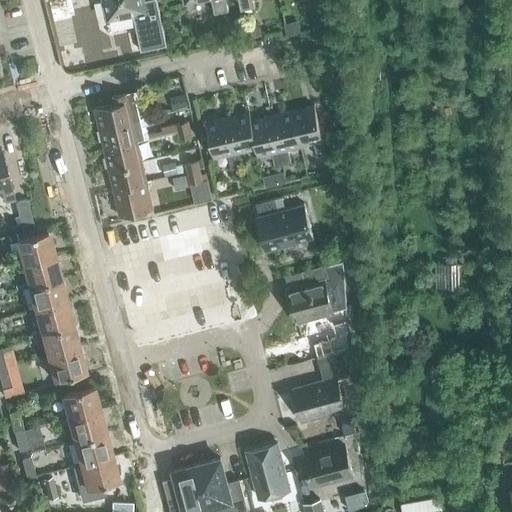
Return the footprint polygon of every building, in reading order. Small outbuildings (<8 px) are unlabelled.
[(103,0),(108,20),(134,14),(137,30),(151,27),(145,0),(103,0)] [(184,0),(185,3),(198,0),(211,0),(215,13),(229,9),(227,0),(184,0)] [(254,0),(239,0),(241,9),(255,6),(254,0)] [(54,32),(58,49),(70,46),(65,30),(54,32)] [(95,107),(100,129),(145,118),(138,90),(112,96),(114,103),(95,107)] [(314,104),(293,109),(301,145),(314,142),(317,156),(326,154),(314,104)] [(283,164),(291,162),(288,148),(301,145),(293,109),(272,114),(283,164)] [(249,111),(228,116),(239,166),(247,164),(244,150),(257,147),(251,119),(249,111)] [(272,114),(251,119),(257,147),(259,155),(272,152),(275,165),(283,164),(272,114)] [(233,174),(241,172),(239,166),(228,116),(206,121),(214,157),(228,154),(232,167),(233,174)] [(100,129),(105,148),(138,140),(149,138),(145,118),(100,129)] [(179,131),(191,128),(189,120),(177,123),(179,131)] [(191,128),(179,131),(181,138),(192,136),(191,128)] [(105,148),(105,151),(109,168),(143,160),(138,140),(105,148)] [(0,147),(0,187),(1,187),(5,201),(15,199),(1,147),(0,147)] [(198,160),(187,163),(189,170),(200,168),(205,167),(202,157),(198,160)] [(109,168),(110,172),(114,188),(131,184),(147,180),(143,160),(109,168)] [(200,168),(189,170),(191,183),(203,180),(200,168)] [(274,174),(263,176),(265,186),(276,183),(274,174)] [(154,208),(149,186),(147,180),(131,184),(138,216),(147,214),(146,210),(154,208)] [(114,188),(115,193),(120,216),(128,214),(129,218),(138,216),(131,184),(114,188)] [(314,236),(311,225),(305,202),(278,209),(275,198),(256,203),(259,214),(257,215),(266,249),(314,236)] [(33,222),(27,199),(16,202),(22,224),(33,222)] [(48,230),(15,239),(21,263),(54,254),(48,230)] [(21,263),(28,286),(61,277),(54,254),(21,263)] [(306,283),(289,288),(297,321),(334,311),(333,309),(327,287),(340,284),(346,283),(344,259),(303,270),(306,283)] [(436,288),(460,288),(468,288),(467,261),(435,262),(436,288)] [(28,286),(34,309),(67,300),(61,277),(28,286)] [(73,323),(67,300),(34,309),(40,332),(73,323)] [(79,346),(73,323),(40,332),(46,355),(79,346)] [(314,344),(303,347),(306,359),(318,356),(315,346),(314,344)] [(11,345),(1,348),(1,347),(0,347),(0,367),(6,366),(15,363),(11,345)] [(46,355),(53,379),(85,370),(79,346),(46,355)] [(324,379),(294,387),(303,420),(346,408),(337,377),(352,373),(345,349),(318,356),(324,379)] [(11,385),(6,366),(0,367),(0,377),(3,388),(11,385)] [(93,385),(61,394),(67,418),(100,409),(93,385)] [(67,418),(73,441),(106,432),(100,409),(67,418)] [(18,410),(9,413),(14,432),(23,429),(18,410)] [(20,451),(33,447),(32,444),(38,442),(34,427),(23,429),(14,432),(20,451)] [(410,467),(410,461),(440,460),(438,428),(385,431),(386,468),(410,467)] [(73,441),(79,464),(112,455),(106,432),(73,441)] [(260,496),(291,488),(278,442),(247,450),(260,496)] [(346,445),(304,456),(312,485),(354,474),(346,445)] [(118,479),(112,455),(79,464),(86,487),(118,479)] [(22,458),(27,478),(36,475),(31,456),(22,458)] [(221,457),(198,463),(210,511),(220,511),(233,508),(234,511),(236,511),(248,509),(240,478),(227,481),(221,457)] [(5,463),(0,463),(0,488),(9,487),(5,463)] [(210,511),(198,463),(175,470),(181,494),(168,497),(172,511),(210,511)] [(48,498),(57,495),(52,476),(43,478),(48,498)] [(443,504),(441,492),(402,499),(404,511),(443,504)] [(257,498),(259,511),(271,511),(269,496),(257,498)] [(324,511),(320,498),(305,502),(307,511),(324,511)] [(289,511),(306,511),(304,500),(288,503),(289,511)] [(112,501),(111,511),(132,511),(133,502),(112,501)]
